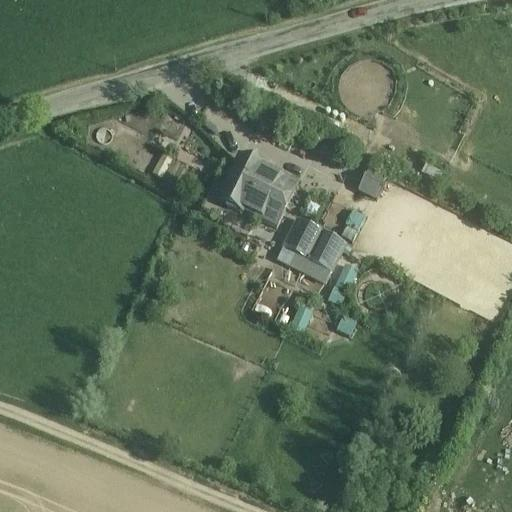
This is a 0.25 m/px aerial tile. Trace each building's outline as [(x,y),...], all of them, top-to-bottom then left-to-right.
[(164,181),(174,159),(164,154),(154,176),(164,181)] [(294,190),(237,162),(215,207),(272,235),(294,190)] [(366,182),(360,193),(378,203),(384,192),(366,182)] [(344,251),(298,225),(282,253),(329,279),(344,251)] [(346,268),(331,305),(344,310),(359,273),(346,268)]
